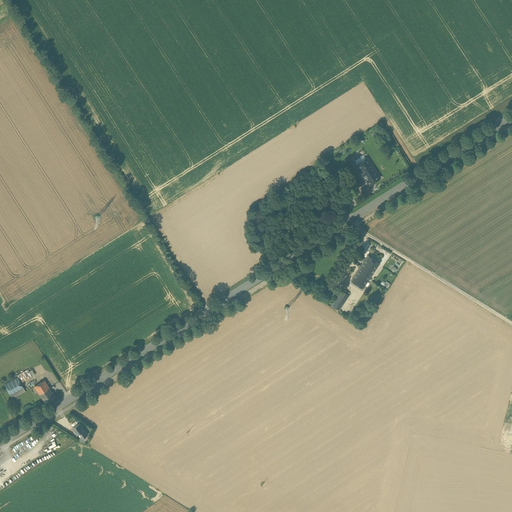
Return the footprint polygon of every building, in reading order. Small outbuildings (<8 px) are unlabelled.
[(380,178),(366,157),(356,164),(370,185),(380,178)] [(361,266),(372,274),(379,263),(368,255),(361,266)] [(361,266),(351,280),(363,288),(372,274),(361,266)] [(342,290),(332,305),(339,310),(349,295),(345,292),(342,290)] [(30,372),(6,385),(13,399),(26,392),(21,383),(32,377),(30,372)] [(37,384),(37,385),(34,386),(40,395),(50,388),(45,379),(37,384)] [(50,388),(40,395),(46,403),(56,397),(50,388)] [(84,431),(79,424),(73,428),(77,435),(80,433),(83,431),(84,431)]
